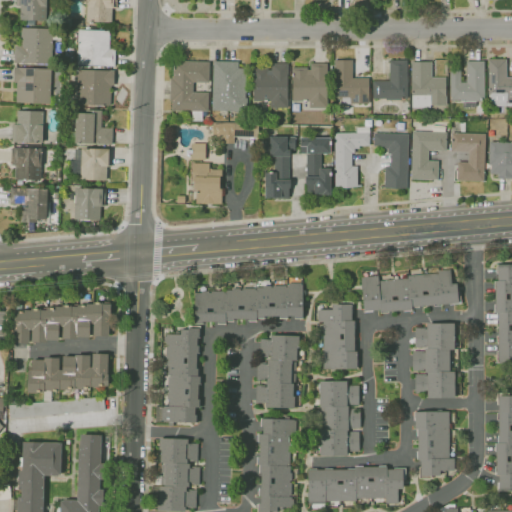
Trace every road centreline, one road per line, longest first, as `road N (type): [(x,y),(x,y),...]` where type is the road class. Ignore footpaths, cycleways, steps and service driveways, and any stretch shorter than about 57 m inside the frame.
road 1 (residential): [(146,0),(131,511)]
road 2 (residential): [(511,27),(145,30)]
road 3 (residential): [(470,225),(476,456),(457,487),(415,511)]
road 4 (tertiary): [(511,221),(198,249)]
